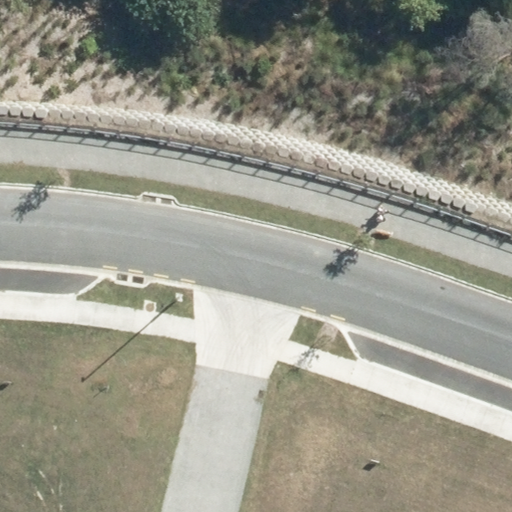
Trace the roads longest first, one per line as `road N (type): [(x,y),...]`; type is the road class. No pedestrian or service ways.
road 1 (residential): [(511,351),(246,262)]
road 2 (residential): [(246,262),(191,511)]
road 3 (residential): [(246,262),(74,229),(0,226)]
